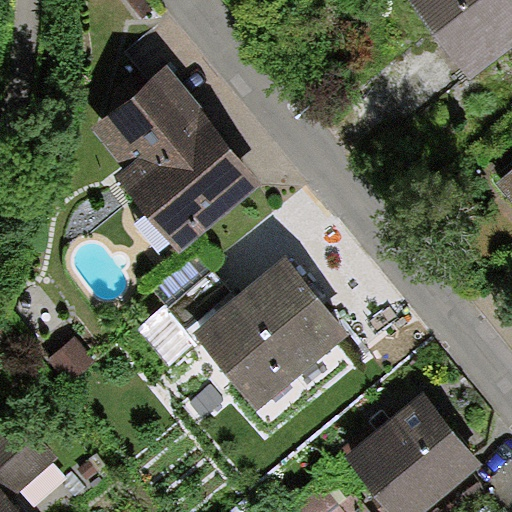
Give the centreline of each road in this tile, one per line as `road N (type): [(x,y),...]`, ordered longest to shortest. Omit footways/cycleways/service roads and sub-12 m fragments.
road 1 (unclassified): [(511,387),(191,0)]
road 2 (residential): [(0,174),(21,100),(28,0)]
